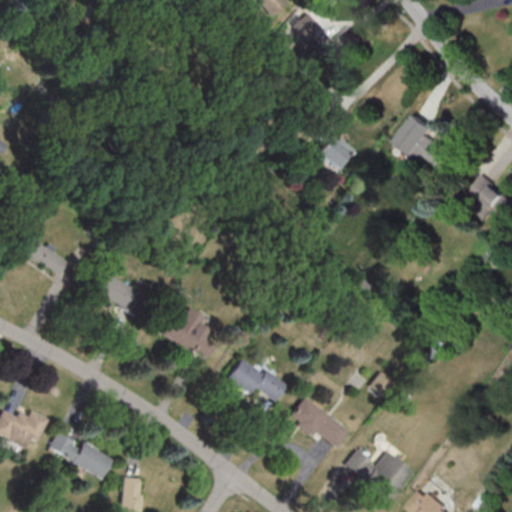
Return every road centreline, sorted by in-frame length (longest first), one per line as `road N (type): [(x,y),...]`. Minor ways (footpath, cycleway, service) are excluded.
road 1 (residential): [(0,326),(135,404),(280,511)]
road 2 (residential): [(406,0),(470,81),(511,115)]
